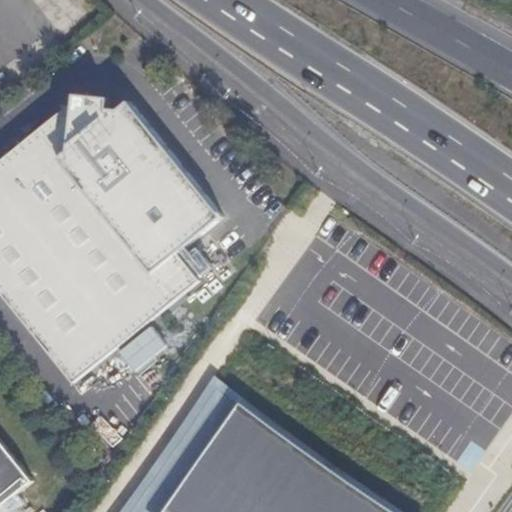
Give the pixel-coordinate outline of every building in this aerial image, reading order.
[(0,178),(0,267),(10,280),(1,290),(74,384),(204,281),(182,251),(222,219),(126,101),(117,109),(111,109),(111,101),(81,101),(79,109),(71,112),(75,118),(0,178)] [(0,288),(1,290),(10,280),(0,267),(0,288)] [(121,351),(136,371),(172,345),(156,324),(121,351)] [(412,511),(226,384),(215,400),(200,426),(181,455),(160,485),(142,510),(139,511),(412,511)] [(0,511),(5,511),(38,486),(0,438),(0,511)]
